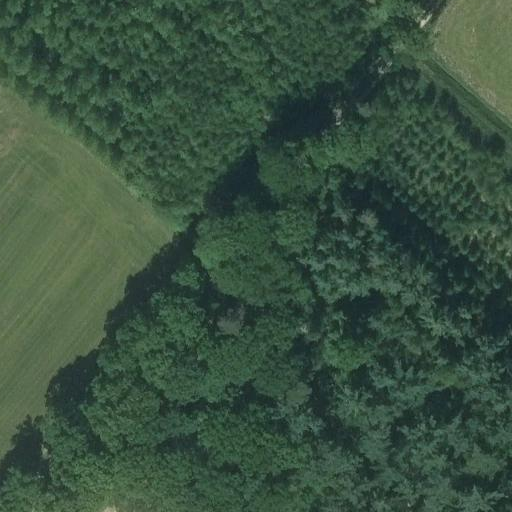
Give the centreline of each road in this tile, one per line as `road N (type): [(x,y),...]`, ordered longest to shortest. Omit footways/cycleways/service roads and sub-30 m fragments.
road 1 (track): [(429,0),(28,511)]
road 2 (track): [(425,511),(191,303)]
road 3 (track): [(392,47),(511,152)]
